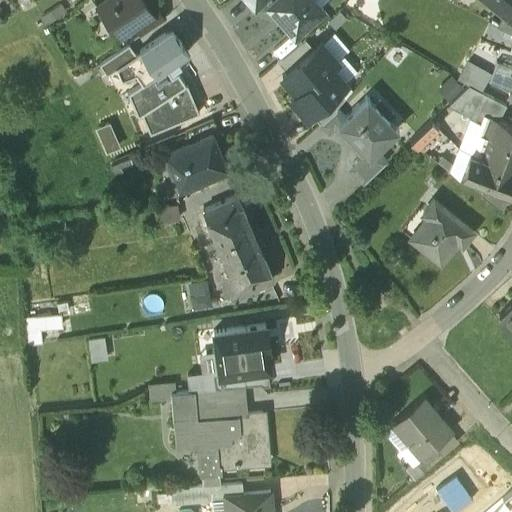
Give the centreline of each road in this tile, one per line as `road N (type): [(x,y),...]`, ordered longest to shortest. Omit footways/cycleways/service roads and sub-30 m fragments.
road 1 (residential): [(348,376),(332,278),(309,209),(193,0)]
road 2 (residential): [(348,376),(413,343),(511,249)]
road 3 (residential): [(354,511),(348,376)]
